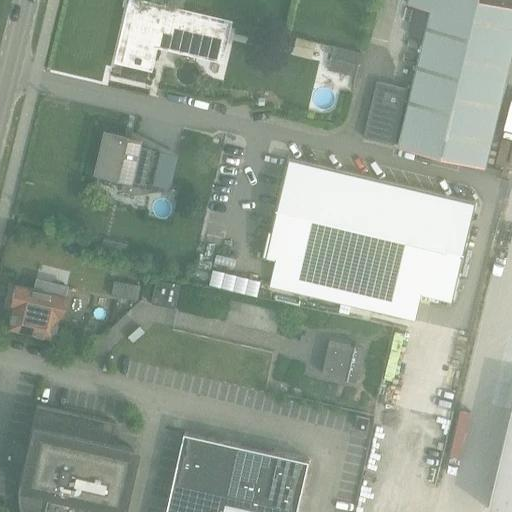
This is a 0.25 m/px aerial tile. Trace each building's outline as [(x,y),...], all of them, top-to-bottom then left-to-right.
[(128,0),(114,63),(123,65),(121,76),(146,82),(148,71),(153,72),(158,49),(223,64),(232,25),(233,21),(144,0),(128,0)] [(408,0),(407,3),(407,4),(415,6),(408,35),(423,38),(411,90),(398,146),(486,167),(497,119),(505,85),(511,57),(511,5),(487,0),(408,0)] [(296,38),(292,55),(312,60),(316,43),(296,38)] [(334,47),(328,71),(356,78),(362,54),(334,47)] [(377,82),(363,138),(398,146),(411,90),(377,82)] [(103,132),(93,173),(97,174),(123,180),(120,191),(135,195),(167,191),(168,188),(176,154),(126,128),(124,137),(103,132)] [(276,271),(272,284),(310,293),(412,318),(415,304),(419,290),(447,296),(468,212),(293,170),(275,245),(273,255),(279,256),(276,271)] [(100,250),(100,253),(139,261),(139,258),(144,238),(105,230),(100,250)] [(213,272),(209,287),(257,298),(260,284),(213,272)] [(7,329),(52,340),(57,317),(59,317),(64,297),(63,297),(65,287),(35,280),(33,290),(14,285),(9,306),(12,306),(7,329)] [(155,280),(150,304),(173,309),(178,286),(155,280)] [(140,286),(113,281),(110,296),(137,301),(140,286)] [(130,337),(126,340),(132,345),(144,334),(138,328),(130,337)] [(322,374),(355,382),(363,349),(329,341),(322,374)] [(23,462),(17,484),(17,490),(16,495),(16,500),(17,505),(18,510),(18,511),(93,511),(96,502),(118,507),(131,449),(109,444),(114,423),(36,405),(26,448),(16,446),(15,453),(13,460),(23,462)] [(511,511),(511,414),(489,510),(497,511),(511,511)] [(354,428),(366,431),(368,419),(357,417),(354,428)] [(184,434),(166,511),(297,511),(309,460),(184,432),(184,434)]
